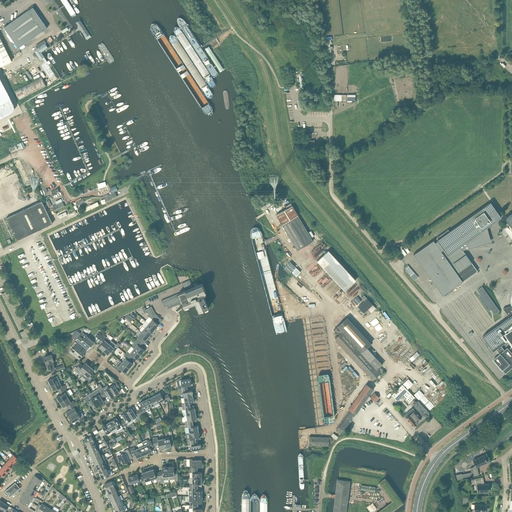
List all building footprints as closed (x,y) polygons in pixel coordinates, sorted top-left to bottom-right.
[(75,14),(64,0),(58,0),(70,17),(74,17),(75,14)] [(33,7),(4,27),(18,48),(47,28),(33,7)] [(87,41),(91,38),(79,20),(74,24),(87,41)] [(0,35),(0,61),(0,62),(11,57),(0,35)] [(38,48),(34,51),(40,60),(42,58),(45,63),(46,62),(47,62),(44,57),(41,52),(48,48),(43,40),(36,45),(38,48)] [(204,50),(219,74),(223,71),(208,48),(204,50)] [(29,69),(27,71),(31,78),(33,77),(35,79),(40,76),(33,65),(28,68),(29,69)] [(0,146),(23,134),(0,87),(0,146)] [(106,190),(108,190),(107,186),(99,188),(100,192),(101,195),(107,193),(106,190)] [(104,197),(106,202),(117,197),(115,192),(111,193),(104,197)] [(6,218),(16,241),(53,223),(42,201),(6,218)] [(52,207),(54,211),(65,206),(63,202),(52,207)] [(85,208),(86,211),(99,205),(97,202),(85,208)] [(433,241),(413,255),(442,296),(462,282),(477,271),(471,263),(462,250),(491,242),(486,227),(500,217),(495,210),(490,202),(437,240),(437,241),(435,242),(433,241)] [(276,215),(282,225),(297,250),(313,241),(297,215),(298,215),(292,206),(276,215)] [(317,261),(344,290),(356,280),(328,250),(317,261)] [(181,300),(182,303),(184,307),(195,303),(199,311),(208,307),(203,295),(201,296),(201,295),(203,294),(202,292),(205,291),(202,283),(193,287),(185,291),(183,291),(186,298),(183,299),(181,300)] [(483,287),(478,290),(481,295),(481,296),(479,297),(489,311),(490,311),(491,310),(493,312),(495,315),(500,311),(483,287)] [(358,307),(364,313),(373,305),(367,299),(364,296),(361,298),(364,301),(358,307)] [(511,368),(511,296),(511,297),(511,301),(511,304),(511,305),(511,308),(506,311),(509,317),(483,336),(487,341),(485,343),(488,346),(489,345),(494,351),(497,349),(500,353),(494,359),(506,373),(511,368)] [(168,309),(182,303),(181,300),(178,301),(175,302),(173,303),(170,304),(167,306),(168,309)] [(149,323),(148,324),(155,329),(159,325),(154,320),(152,319),(150,318),(150,317),(146,322),(149,323)] [(336,341),(369,377),(373,380),(383,371),(380,367),(382,364),(377,359),(379,357),(371,348),(369,350),(367,347),(371,344),(347,318),(343,321),(333,330),(338,335),(336,341)] [(148,324),(145,328),(151,333),(155,329),(148,324)] [(145,328),(141,332),(148,338),(151,333),(145,328)] [(77,330),(72,337),(76,340),(77,338),(77,339),(76,340),(79,342),(83,346),(85,343),(89,347),(90,347),(90,348),(91,347),(92,347),(92,346),(92,345),(92,344),(94,342),(90,339),(86,335),(83,332),(80,336),(79,335),(81,334),(77,330)] [(139,330),(136,334),(138,336),(139,338),(137,340),(142,344),(148,338),(141,332),(139,330)] [(98,347),(103,351),(111,341),(107,337),(106,338),(104,336),(103,337),(100,341),(102,342),(98,347)] [(131,347),(133,349),(141,355),(145,350),(140,346),(142,344),(137,340),(131,347)] [(111,341),(103,351),(107,355),(111,350),(113,352),(117,349),(120,344),(118,342),(116,345),(111,341)] [(70,352),(75,356),(79,359),(84,353),(80,350),(82,347),(75,342),(71,347),(73,348),(70,352)] [(128,351),(126,354),(131,358),(133,356),(137,359),(141,355),(133,349),(130,353),(128,351)] [(126,358),(122,362),(129,368),(133,364),(129,360),(131,358),(126,354),(124,356),(126,358)] [(46,363),(52,361),(54,361),(52,355),(44,357),(46,363)] [(52,361),(46,363),(48,370),(55,368),(52,361)] [(120,361),(114,368),(119,372),(121,369),(125,373),(129,368),(122,362),(120,361)] [(77,372),(81,376),(90,366),(85,362),(82,367),(79,365),(80,365),(79,364),(76,368),(75,369),(78,371),(77,372)] [(81,376),(86,380),(87,379),(89,381),(90,380),(93,376),(91,374),(94,370),(90,366),(87,370),(84,373),(81,376)] [(48,380),(51,385),(59,381),(62,379),(60,374),(61,374),(59,371),(56,372),(52,375),(53,377),(48,380)] [(178,389),(180,389),(187,388),(187,385),(191,384),(190,378),(181,379),(181,378),(177,380),(178,389)] [(59,388),(59,390),(65,388),(64,385),(62,386),(59,381),(51,385),(53,391),(59,388)] [(114,384),(109,388),(114,396),(119,392),(116,387),(119,386),(115,381),(113,382),(114,384)] [(99,388),(100,390),(103,396),(106,394),(109,399),(114,396),(109,388),(107,385),(102,388),(100,383),(97,385),(99,388)] [(337,428),(342,432),(356,414),(373,389),(366,384),(349,409),(350,410),(337,428)] [(405,400),(408,404),(410,402),(415,398),(402,385),(391,395),(397,401),(403,395),(407,398),(405,400)] [(56,397),(60,402),(68,397),(70,395),(67,390),(67,391),(65,388),(59,390),(61,394),(56,397)] [(91,393),(99,405),(104,402),(101,397),(103,396),(100,390),(99,388),(91,393)] [(182,392),(183,397),(193,396),(192,390),(188,391),(187,388),(180,389),(180,391),(180,392),(182,392)] [(160,392),(155,395),(159,403),(164,400),(165,402),(168,401),(165,395),(162,397),(160,392)] [(94,408),(99,405),(91,393),(83,398),(88,405),(91,403),(94,408)] [(370,397),(375,402),(379,397),(375,393),(370,397)] [(155,395),(150,397),(154,405),(159,403),(155,395)] [(182,404),(182,407),(190,405),(190,403),(194,402),(193,396),(183,397),(184,403),(182,404)] [(68,404),(69,407),(75,403),(73,401),(71,402),(68,397),(60,402),(63,407),(68,404)] [(150,397),(145,400),(149,408),(154,405),(150,397)] [(143,409),(140,410),(143,416),(146,414),(144,410),(149,408),(145,400),(140,402),(143,409)] [(410,413),(409,414),(408,413),(404,416),(413,426),(421,418),(424,415),(429,417),(429,416),(428,415),(430,411),(426,409),(424,407),(422,404),(420,401),(416,402),(416,401),(414,401),(415,403),(413,404),(418,415),(412,408),(409,411),(410,413)] [(66,412),(69,417),(77,412),(74,407),(76,406),(75,403),(69,407),(71,409),(66,412)] [(185,409),(186,415),(196,414),(195,408),(190,408),(190,405),(182,407),(183,410),(185,409)] [(131,408),(126,411),(131,419),(135,417),(136,420),(138,418),(140,417),(138,411),(134,413),(131,408)] [(77,412),(69,417),(72,422),(77,419),(79,422),(84,419),(82,416),(83,416),(80,411),(77,412)] [(124,419),(122,421),(125,426),(128,425),(126,423),(131,419),(126,411),(121,414),(124,419)] [(185,421),(185,424),(193,423),(192,420),(197,420),(196,414),(186,415),(187,421),(185,421)] [(116,418),(111,421),(116,429),(116,428),(118,431),(125,426),(122,421),(119,422),(116,418)] [(111,421),(107,424),(113,433),(117,430),(116,429),(111,421)] [(188,427),(189,433),(198,431),(198,426),(193,426),(193,423),(185,424),(186,428),(188,427)] [(103,429),(100,430),(104,436),(111,431),(107,424),(102,427),(103,429)] [(190,439),(188,439),(188,440),(188,442),(194,441),(194,438),(195,438),(199,437),(199,436),(200,435),(200,433),(199,432),(198,431),(189,433),(190,439)] [(84,439),(86,444),(93,441),(94,441),(90,433),(87,434),(89,437),(84,439)] [(169,437),(164,438),(165,448),(167,448),(168,448),(169,448),(170,447),(171,447),(170,441),(173,441),(172,436),(172,434),(169,435),(169,437)] [(157,437),(154,438),(156,444),(158,444),(159,449),(161,449),(162,449),(163,449),(164,449),(164,448),(165,448),(164,438),(158,440),(157,437)] [(309,445),(329,446),(329,442),(331,442),(331,438),(326,437),(309,437),(309,440),(309,445)] [(147,440),(142,442),(142,443),(143,446),(147,454),(152,451),(150,446),(153,445),(151,439),(147,440)] [(86,444),(89,449),(98,445),(96,440),(94,441),(93,441),(86,444)] [(194,441),(188,442),(189,445),(191,445),(192,451),(201,449),(200,443),(196,444),(196,441),(194,441)] [(91,454),(98,451),(100,450),(98,445),(89,449),(91,454)] [(143,446),(138,448),(142,456),(147,454),(143,446)] [(142,456),(138,448),(135,449),(134,447),(129,449),(130,450),(132,454),(134,453),(137,458),(142,456)] [(124,454),(117,457),(119,461),(121,460),(123,464),(125,463),(125,464),(126,464),(127,464),(127,463),(127,462),(130,461),(129,460),(132,458),(128,449),(123,451),(124,454)] [(91,454),(93,459),(100,456),(98,451),(91,454)] [(13,454),(9,459),(15,464),(19,459),(13,454)] [(93,459),(95,464),(105,459),(103,455),(100,456),(93,459)] [(472,476),(479,475),(478,471),(477,471),(476,467),(487,462),(484,455),(473,460),(475,466),(470,468),(471,472),(472,476)] [(9,459),(5,463),(11,468),(15,464),(9,459)] [(95,464),(97,469),(105,465),(107,464),(105,459),(95,464)] [(189,459),(189,469),(196,469),(196,466),(201,466),(201,460),(192,460),(192,459),(189,459)] [(3,466),(2,468),(7,472),(11,468),(5,463),(4,462),(1,465),(3,466)] [(98,469),(100,474),(107,470),(105,465),(97,469),(98,469)] [(174,466),(168,467),(169,480),(175,479),(175,481),(178,481),(177,477),(177,472),(174,472),(174,466)] [(159,473),(160,480),(161,483),(164,482),(164,480),(169,480),(168,467),(162,467),(162,473),(159,473)] [(345,511),(347,499),(347,498),(348,497),(350,481),(339,480),(340,475),(340,473),(340,469),(341,467),(340,467),(339,480),(337,480),(335,497),(335,499),(333,511),(345,511)] [(107,470),(100,474),(102,479),(109,475),(113,474),(110,469),(107,470)] [(153,469),(148,471),(151,480),(152,479),(152,480),(153,480),(155,480),(155,479),(155,478),(156,478),(157,480),(160,480),(159,473),(155,474),(153,469)] [(192,472),(192,478),(202,478),(202,472),(196,472),(196,469),(189,469),(190,472),(192,472)] [(151,480),(148,471),(142,473),(144,478),(141,479),(143,486),(152,483),(151,480)] [(463,478),(472,476),(471,472),(462,474),(462,473),(455,475),(457,480),(463,479),(463,478)] [(128,477),(130,485),(140,481),(137,474),(134,475),(131,476),(128,477)] [(35,475),(31,480),(39,486),(42,481),(44,479),(41,476),(39,478),(35,475)] [(471,480),(472,484),(477,483),(477,484),(477,492),(489,492),(489,484),(484,484),(483,477),(471,480)] [(190,484),(190,487),(196,487),(196,484),(202,484),(202,478),(192,478),(192,484),(190,484)] [(392,511),(404,504),(385,478),(381,481),(378,483),(380,486),(381,487),(383,489),(392,502),(377,511),(392,511)] [(471,478),(458,481),(460,486),(472,484),(471,478)] [(28,486),(29,486),(36,491),(39,486),(31,480),(28,486)] [(104,484),(107,489),(114,486),(112,481),(104,484)] [(5,491),(10,497),(20,489),(15,483),(5,491)] [(29,486),(26,491),(34,496),(37,491),(36,491),(29,486)] [(107,489),(109,494),(116,491),(114,486),(107,489)] [(192,496),(202,496),(202,490),(196,490),(196,487),(190,487),(190,490),(189,490),(189,496),(192,496)] [(26,491),(22,496),(31,502),(34,496),(26,491)] [(108,494),(111,499),(118,496),(116,491),(109,494),(108,494)] [(31,502),(22,496),(19,501),(27,507),(31,502)] [(111,499),(113,504),(120,501),(118,496),(111,499)] [(192,496),(189,496),(189,502),(190,502),(190,505),(196,505),(196,502),(198,502),(202,502),(202,501),(203,500),(203,497),(202,497),(202,496),(192,496)] [(0,511),(6,511),(6,510),(9,506),(0,500),(0,511)] [(113,504),(115,509),(122,506),(120,501),(113,504)] [(39,508),(38,510),(37,511),(43,511),(47,507),(42,503),(40,506),(39,508)]
